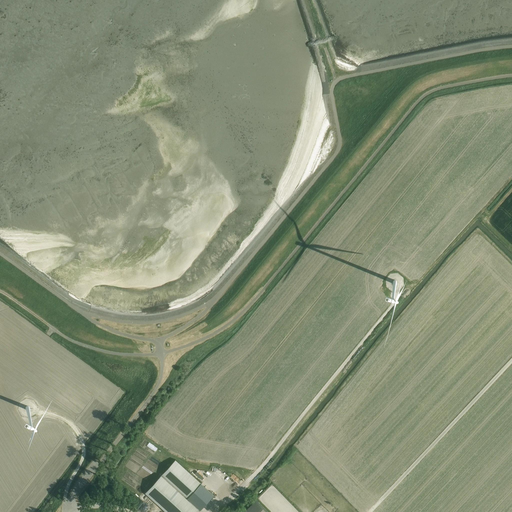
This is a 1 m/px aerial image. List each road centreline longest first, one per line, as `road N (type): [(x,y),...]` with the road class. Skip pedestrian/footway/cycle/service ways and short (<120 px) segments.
road 1 (track): [(215,331),(244,311),(419,99),(441,87),(511,76)]
road 2 (unclassified): [(65,511),(152,396),(160,355)]
road 3 (track): [(0,287),(57,332),(118,355)]
